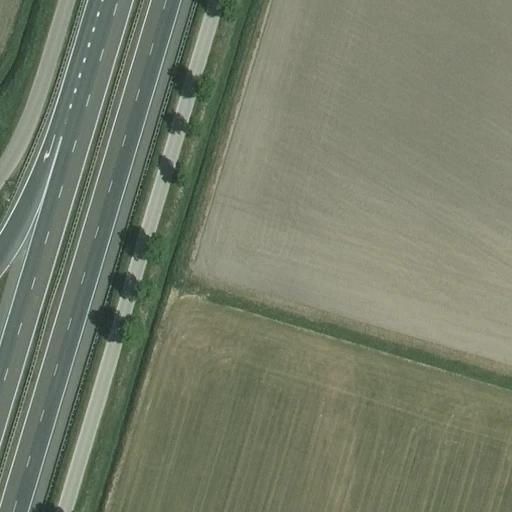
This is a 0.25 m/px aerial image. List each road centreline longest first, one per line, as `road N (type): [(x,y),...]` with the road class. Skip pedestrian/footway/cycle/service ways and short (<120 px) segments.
road 1 (motorway): [(11,511),(164,0)]
road 2 (unclassified): [(64,511),(217,0)]
road 3 (motorway): [(74,139),(0,390)]
road 4 (unclassified): [(0,171),(36,102),(66,0)]
road 5 (motorway): [(116,0),(74,139)]
road 6 (motorway): [(74,139),(0,250)]
